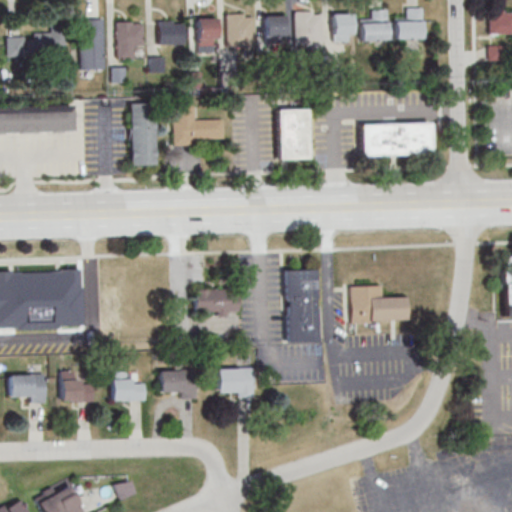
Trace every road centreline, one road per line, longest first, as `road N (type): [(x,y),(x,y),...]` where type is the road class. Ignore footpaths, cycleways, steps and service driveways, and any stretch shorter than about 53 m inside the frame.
road 1 (secondary): [(511,203),(0,218)]
road 2 (residential): [(416,429),(451,350),(466,243),(454,0)]
road 3 (residential): [(224,496),(202,451),(0,452)]
road 4 (residential): [(416,429),(224,496)]
